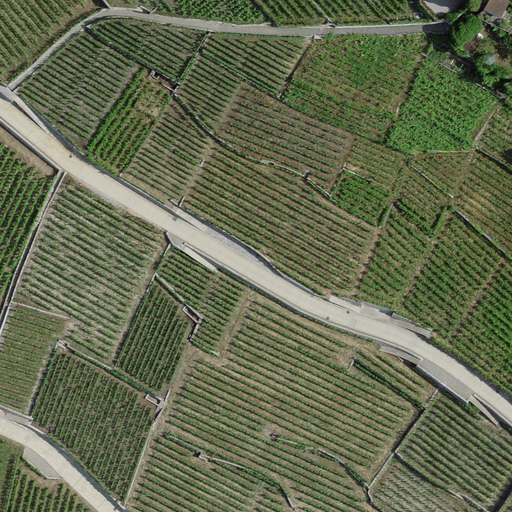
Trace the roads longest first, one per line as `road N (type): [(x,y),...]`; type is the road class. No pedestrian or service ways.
road 1 (track): [(511,413),(425,351),(319,309),(84,169),(0,100)]
road 2 (track): [(114,511),(68,468),(0,424)]
